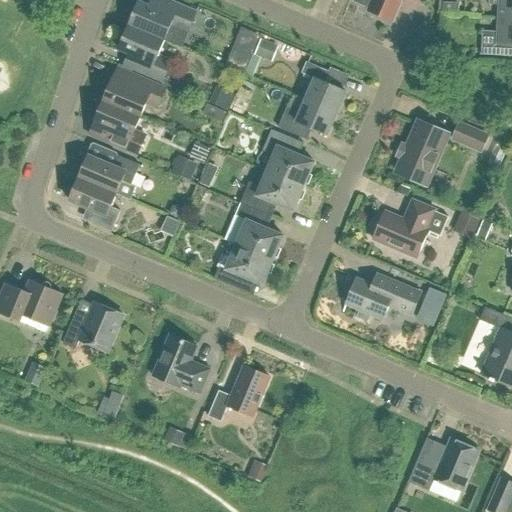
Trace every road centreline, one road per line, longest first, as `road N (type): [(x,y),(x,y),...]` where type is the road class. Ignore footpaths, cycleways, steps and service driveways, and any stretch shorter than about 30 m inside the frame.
road 1 (residential): [(284,328),(25,218),(97,0)]
road 2 (residential): [(284,328),(398,64),(245,0)]
road 3 (residential): [(511,424),(284,328)]
